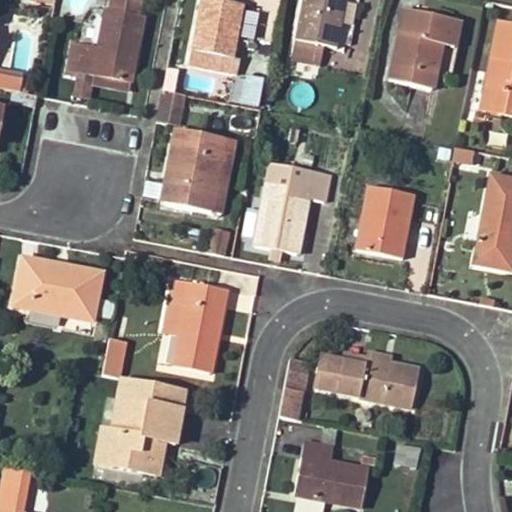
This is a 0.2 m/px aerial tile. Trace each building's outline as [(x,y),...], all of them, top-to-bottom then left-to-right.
[(93,78),(127,84),(129,85),(143,17),(137,17),(140,0),(112,0),(111,11),(105,10),(97,48),(83,45),(77,74),(93,78)] [(228,4),(212,1),(206,0),(199,0),(186,67),(216,73),(219,57),(231,60),(241,7),(228,4)] [(301,0),(289,57),(319,63),(322,48),(335,51),(339,30),(341,23),(345,0),(301,0)] [(431,91),(433,75),(439,44),(446,45),(454,47),(458,23),(400,13),(388,83),(431,91)] [(511,28),(500,26),(483,112),(511,118),(511,28)] [(65,72),(77,74),(83,45),(70,43),(65,72)] [(439,44),(433,75),(440,76),(446,45),(439,44)] [(259,106),(264,79),(233,73),(228,101),(259,106)] [(0,90),(19,94),(21,82),(0,77),(0,90)] [(126,92),(127,84),(93,78),(91,84),(126,92)] [(175,128),(182,97),(161,93),(155,124),(175,128)] [(161,205),(209,214),(214,189),(224,140),(175,130),(161,205)] [(453,164),(473,162),(472,147),(453,148),(453,164)] [(269,165),(252,248),(295,257),(307,201),(323,204),(328,177),(269,165)] [(492,176),(489,191),(498,193),(501,178),(492,176)] [(498,193),(489,191),(474,266),(507,272),(511,247),(511,180),(501,178),(498,193)] [(412,197),(367,188),(354,252),(400,261),(404,242),(399,241),(403,219),(407,220),(412,197)] [(214,189),(209,214),(220,217),(226,191),(214,189)] [(246,207),(241,237),(253,239),(258,209),(246,207)] [(210,227),(204,250),(225,255),(231,232),(210,227)] [(22,263),(14,308),(92,323),(101,274),(38,263),(37,265),(22,263)] [(185,302),(178,334),(172,367),(209,374),(225,290),(174,280),(170,299),(185,302)] [(164,331),(178,334),(185,302),(170,299),(164,331)] [(124,345),(108,342),(101,377),(116,380),(124,345)] [(364,356),(363,361),(388,365),(389,360),(364,356)] [(341,357),(340,364),(362,368),(363,361),(341,357)] [(362,368),(340,364),(317,360),(312,391),(409,409),(416,371),(388,365),(363,361),(362,368)] [(284,379),(281,392),(284,393),(298,395),(305,365),(288,363),(286,369),(284,379)] [(176,411),(180,392),(163,389),(119,380),(116,400),(176,411)] [(276,419),(293,422),(298,395),(284,393),(281,392),(276,419)] [(179,412),(176,411),(116,400),(110,431),(100,430),(96,450),(110,453),(108,467),(157,476),(160,456),(154,455),(156,442),(173,445),(179,412)] [(293,496),(359,508),(366,470),(328,463),(330,449),(303,444),(293,496)] [(396,444),(393,466),(417,469),(420,447),(396,444)] [(94,464),(108,467),(110,453),(96,450),(94,464)] [(0,481),(0,511),(25,511),(32,476),(2,470),(0,481)] [(294,511),(296,511),(321,511),(324,503),(297,498),(294,511)]
